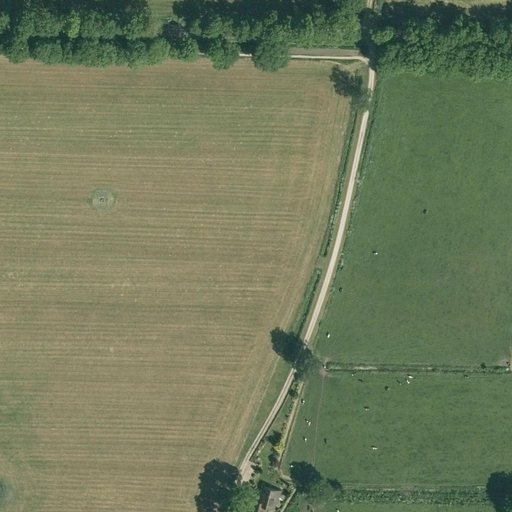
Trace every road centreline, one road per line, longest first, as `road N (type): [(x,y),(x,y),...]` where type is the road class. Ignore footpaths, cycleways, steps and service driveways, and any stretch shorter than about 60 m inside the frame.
road 1 (tertiary): [(511,39),(0,26)]
road 2 (track): [(372,55),(367,113),(322,292),(229,511)]
